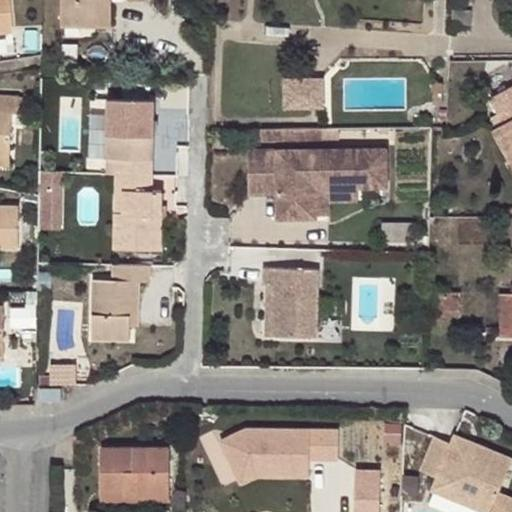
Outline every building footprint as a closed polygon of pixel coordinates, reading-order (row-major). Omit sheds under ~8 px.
[(0,0),(0,40),(16,38),(11,0),(0,0)] [(68,0),(68,36),(119,36),(119,0),(68,0)] [(156,11),(156,0),(133,0),(134,11),(156,11)] [(287,74),(287,106),(328,106),(328,74),(287,74)] [(493,126),(510,155),(511,153),(511,82),(490,95),(505,120),(493,126)] [(430,104),(440,105),(440,90),(430,90),(430,104)] [(118,171),(153,172),(153,157),(144,156),(144,131),(154,132),(154,97),(109,96),(107,157),(118,156),(118,171)] [(21,102),(0,100),(0,160),(11,161),(15,117),(20,117),(21,102)] [(313,129),(259,131),(259,143),(323,142),(322,129),(313,129)] [(153,157),(154,132),(144,131),(144,156),(153,157)] [(276,160),(247,161),(247,198),(277,197),(277,220),(315,219),(315,214),(315,188),(355,188),(386,188),(385,150),(276,151),(276,160)] [(276,151),(246,151),(247,161),(276,160),(276,151)] [(0,169),(11,170),(11,161),(0,160),(0,169)] [(153,186),(153,172),(118,171),(118,187),(125,187),(125,210),(118,210),(117,244),(162,245),(163,187),(153,186)] [(315,188),(315,214),(328,215),(328,202),(355,202),(355,188),(315,188)] [(0,254),(24,255),(25,213),(0,212),(0,254)] [(511,217),(492,218),(492,245),(511,245),(511,217)] [(152,277),(153,262),(116,262),(116,277),(97,277),(96,338),(133,339),(133,326),(134,313),(143,313),(144,277),(152,277)] [(273,287),(272,338),(316,339),(317,299),(317,270),(262,269),(262,287),(266,287),(273,287)] [(266,287),(264,338),(272,338),(273,287),(266,287)] [(511,294),(501,294),(501,317),(500,337),(511,336),(511,294)] [(403,317),(427,317),(428,295),(404,295),(403,317)] [(457,295),(428,295),(427,317),(457,317),(457,295)] [(0,354),(7,355),(8,312),(2,312),(0,312),(0,354)] [(134,313),(133,326),(142,326),(143,313),(134,313)] [(403,317),(403,331),(427,332),(427,317),(403,317)] [(39,400),(61,401),(61,387),(39,386),(39,400)] [(456,436),(453,444),(477,453),(480,445),(456,436)] [(440,479),(436,492),(489,511),(511,511),(511,495),(502,492),(511,466),(511,456),(480,445),(477,453),(453,444),(437,438),(424,473),(440,479)] [(124,487),(169,488),(170,440),(100,441),(100,482),(124,482),(124,487)] [(367,511),(369,484),(400,485),(401,465),(315,463),(315,443),(241,442),(241,455),(213,454),(213,479),(205,479),(204,511),(267,511),(275,511),(367,511)] [(168,495),(169,488),(124,487),(124,482),(100,482),(101,494),(168,495)]
